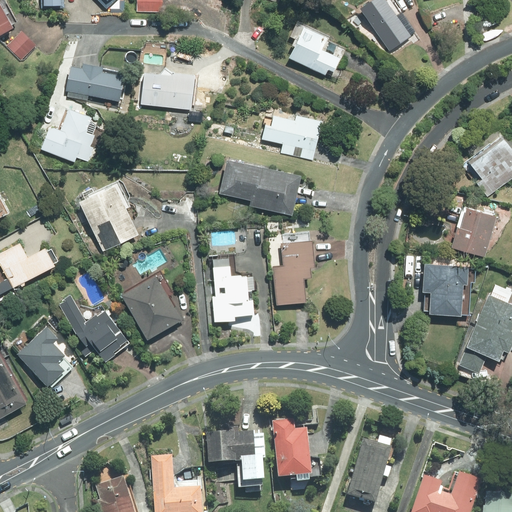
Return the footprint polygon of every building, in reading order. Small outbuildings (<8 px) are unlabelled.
[(0,0),(0,33),(11,28),(9,24),(15,21),(3,0),(0,0)] [(40,0),(41,9),(65,8),(64,0),(40,0)] [(97,0),(105,8),(109,4),(109,12),(123,12),(123,0),(97,0)] [(160,0),(136,0),(136,12),(161,12),(160,0)] [(387,50),(409,35),(384,0),(368,0),(358,8),(387,50)] [(285,57),(323,75),(325,69),(330,71),(336,57),(317,48),(323,37),(300,26),(285,57)] [(36,45),(21,30),(7,44),(23,59),(36,45)] [(96,71),(97,66),(78,63),(77,66),(66,65),(63,92),(116,100),(120,74),(96,71)] [(139,104),(190,109),(194,74),(170,72),(170,75),(143,72),(139,104)] [(87,117),(64,108),(56,129),(45,125),(37,147),(72,160),(74,156),(85,160),(90,146),(87,145),(91,134),(82,131),(87,117)] [(314,151),(320,120),(294,115),(293,119),(271,115),(269,125),(263,124),(260,139),(314,151)] [(486,195),(511,174),(511,150),(511,151),(497,134),(487,142),(486,141),(459,162),(486,195)] [(299,175),(224,158),(216,193),(250,200),(249,206),(290,215),(299,175)] [(102,251),(136,233),(110,183),(76,201),(102,251)] [(482,255),(495,214),(465,206),(459,226),(456,225),(450,245),(482,255)] [(293,219),(293,228),(308,228),(308,219),(293,219)] [(276,305),(304,302),(302,278),(309,277),(308,268),(312,267),(310,240),(280,243),(282,265),(272,266),(276,305)] [(0,263),(8,277),(12,286),(53,265),(43,246),(26,255),(18,241),(0,251),(0,263)] [(472,282),(473,268),(464,268),(464,266),(420,263),(418,291),(427,292),(425,313),(457,315),(457,314),(466,315),(468,282),(472,282)] [(210,296),(213,321),(232,319),(232,316),(252,314),(251,302),(252,302),(249,273),(228,275),(227,265),(211,267),(214,296),(210,296)] [(164,297),(151,275),(117,295),(143,339),(145,342),(183,319),(168,294),(164,297)] [(0,281),(0,293),(12,286),(8,277),(0,281)] [(505,353),(511,337),(511,331),(509,330),(511,323),(511,305),(487,294),(463,347),(465,347),(458,365),(477,374),(485,356),(495,361),(500,350),(505,353)] [(84,321),(70,295),(63,298),(64,301),(58,304),(73,332),(83,345),(85,344),(90,351),(93,349),(103,361),(127,342),(102,309),(95,315),(94,313),(84,321)] [(45,386),(62,370),(54,362),(62,355),(50,343),(55,338),(44,327),(15,355),(45,386)] [(0,414),(24,401),(0,359),(0,414)] [(276,476),(309,473),(305,427),(294,428),(293,419),(270,422),(276,476)] [(264,457),(264,435),(251,435),(251,432),(237,432),(237,428),(228,429),(228,432),(206,433),(207,461),(250,460),(250,479),(260,478),(260,457),(264,457)] [(389,447),(362,438),(344,494),(372,503),(389,447)] [(171,455),(151,456),(153,511),(199,511),(198,486),(173,488),(171,455)] [(468,511),(480,479),(458,472),(450,496),(437,491),(440,482),(422,476),(409,511),(468,511)] [(132,511),(122,477),(94,485),(99,501),(96,501),(99,511),(132,511)] [(510,511),(511,501),(511,493),(485,491),(484,505),(482,505),(481,511),(510,511)]
